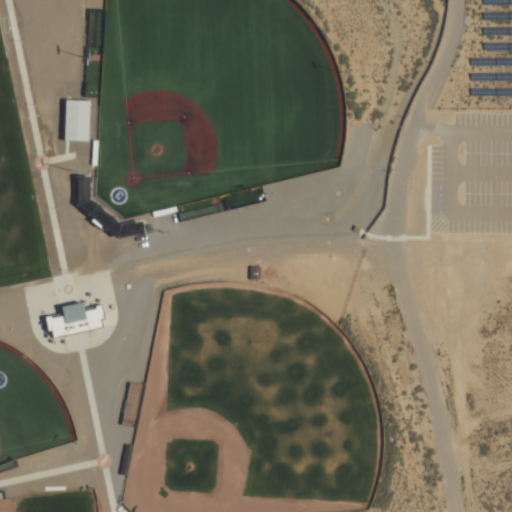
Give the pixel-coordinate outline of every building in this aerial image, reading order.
[(63,100),(87,101),(86,142),(62,141),(63,100)] [(89,174),(77,176),(78,205),(114,236),(143,232),(142,219),(118,222),(90,198),(89,174)] [(150,225),(151,233),(144,233),(143,226),(150,225)] [(352,225),(358,227),(357,233),(350,231),(352,225)] [(248,267),(258,267),(258,279),(247,279),(248,267)] [(92,307),(98,306),(101,319),(99,319),(98,321),(99,326),(51,337),(49,331),(46,331),(43,318),(49,317),(49,320),(60,317),(58,308),(80,304),(82,312),(93,310),(92,307)]
